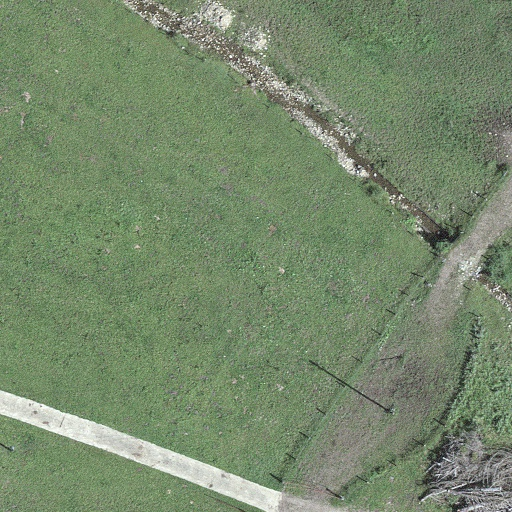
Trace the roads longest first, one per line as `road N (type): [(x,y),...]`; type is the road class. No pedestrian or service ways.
road 1 (track): [(304,511),(511,211)]
road 2 (track): [(0,406),(301,511)]
